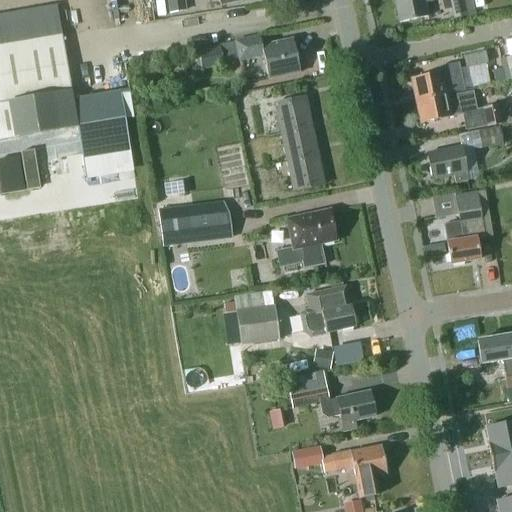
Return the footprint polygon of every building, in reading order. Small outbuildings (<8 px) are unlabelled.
[(185,12),(183,0),(165,0),(168,15),(185,12)] [(434,1),(433,0),(394,0),(399,22),(427,17),(424,3),(434,1)] [(475,15),(471,0),(446,0),(451,20),(475,15)] [(72,90),(62,36),(0,46),(0,140),(13,138),(78,128),(82,156),(86,180),(132,172),(128,149),(124,121),(133,120),(129,90),(77,99),(76,89),(72,90)] [(259,36),(234,41),(234,43),(237,56),(238,61),(263,56),(268,79),(299,73),(292,39),(261,46),(259,36)] [(203,50),(199,51),(202,68),(223,63),(222,59),(219,47),(203,50)] [(511,79),(511,56),(500,59),(504,81),(511,79)] [(439,68),(441,73),(411,80),(416,101),(445,95),(445,94),(464,90),(459,63),(439,68)] [(142,90),(160,87),(156,68),(139,71),(142,90)] [(200,101),(212,98),(210,88),(198,91),(200,101)] [(445,95),(416,101),(420,123),(460,115),(463,131),(486,126),(486,128),(502,125),(498,107),(476,111),(474,100),(462,102),(461,99),(447,102),(445,95)] [(274,104),(280,133),(311,126),(305,97),(274,104)] [(280,133),(286,162),(317,155),(311,126),(280,133)] [(502,145),(498,127),(477,131),(481,149),(502,145)] [(467,181),(460,147),(427,153),(432,180),(453,176),(454,184),(467,181)] [(15,151),(19,176),(28,174),(30,187),(43,185),(37,148),(15,151)] [(324,185),(317,155),(286,162),(292,191),(324,185)] [(484,238),(476,192),(455,196),(459,222),(443,224),(450,265),(479,260),(476,239),(484,238)] [(162,248),(196,243),(214,241),(231,239),(229,213),(223,202),(157,210),(159,221),(162,248)] [(291,250),(276,253),(279,267),(281,266),(294,264),(301,262),(302,264),(303,270),(325,265),(325,264),(322,265),(318,244),(336,240),(330,210),(285,220),(291,250)] [(349,306),(345,287),(305,296),(308,309),(303,311),(298,314),(302,332),(309,337),(326,333),(354,327),(350,306),(349,306)] [(273,307),(271,292),(234,296),(236,312),(241,345),(278,340),(274,307),(273,307)] [(511,359),(509,360),(505,335),(477,340),(481,365),(502,361),(504,375),(511,373),(511,359)] [(316,350),(312,366),(330,370),(333,354),(316,350)] [(326,386),(288,394),(291,408),(319,402),(322,415),(327,418),(340,415),(343,432),(355,429),(353,421),(374,417),(369,391),(336,398),(329,399),(326,386)] [(511,422),(486,427),(489,443),(488,444),(491,458),(511,454),(511,422)] [(386,473),(381,447),(350,453),(350,451),(332,455),(335,470),(354,467),(360,498),(377,495),(373,476),(386,473)] [(319,461),(317,448),(293,452),(296,465),(319,461)] [(511,454),(491,458),(494,473),(495,473),(498,489),(511,485),(511,454)] [(511,511),(511,498),(497,501),(498,511),(511,511)] [(345,511),(362,511),(360,500),(344,504),(345,511)]
